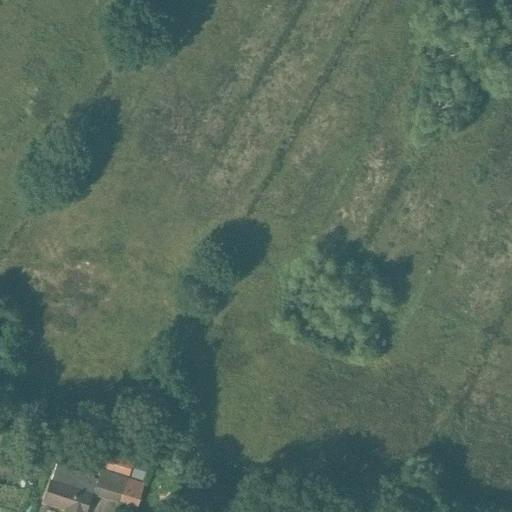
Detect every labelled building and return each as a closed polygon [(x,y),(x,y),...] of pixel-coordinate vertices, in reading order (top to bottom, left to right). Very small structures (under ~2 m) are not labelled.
[(108,455),(106,459),(103,469),(128,477),(133,463),(108,455)] [(135,459),(130,476),(141,480),(147,463),(135,459)] [(60,464),(46,505),(66,511),(65,511),(83,511),(90,492),(95,476),(60,464)] [(128,479),(102,471),(100,478),(94,494),(120,502),(128,479)] [(169,477),(165,489),(200,499),(203,487),(169,477)] [(279,500),(276,511),(302,511),(304,505),(279,500)]
